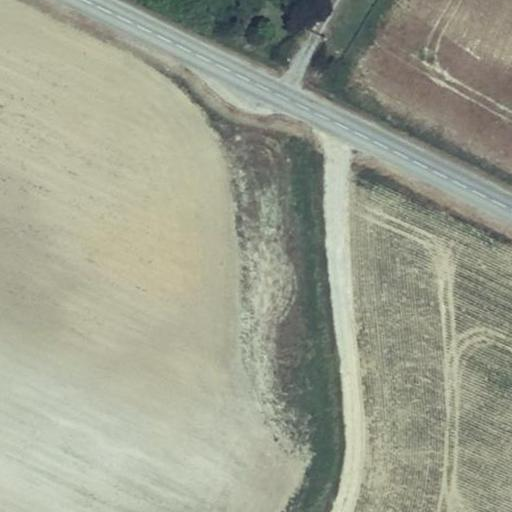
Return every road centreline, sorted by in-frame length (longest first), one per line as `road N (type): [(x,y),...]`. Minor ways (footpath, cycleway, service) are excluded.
road 1 (tertiary): [(83,0),(511,205)]
road 2 (track): [(327,116),(319,180),(340,400),(339,471),(322,511)]
